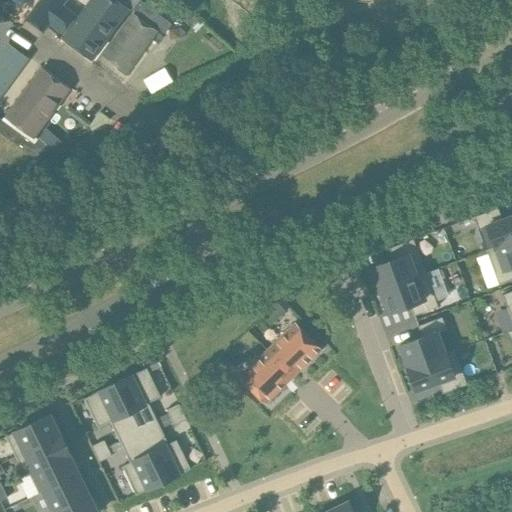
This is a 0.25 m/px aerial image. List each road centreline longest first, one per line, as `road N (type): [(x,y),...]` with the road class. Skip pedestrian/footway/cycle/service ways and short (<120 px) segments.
road 1 (tertiary): [(511,37),(430,91),(190,216)]
road 2 (tertiary): [(213,262),(511,103)]
road 3 (residential): [(190,216),(143,117),(7,23)]
road 4 (tertiary): [(0,368),(213,262)]
road 5 (tertiary): [(190,216),(0,307)]
road 6 (residential): [(343,267),(403,436)]
road 7 (residential): [(197,511),(365,449)]
